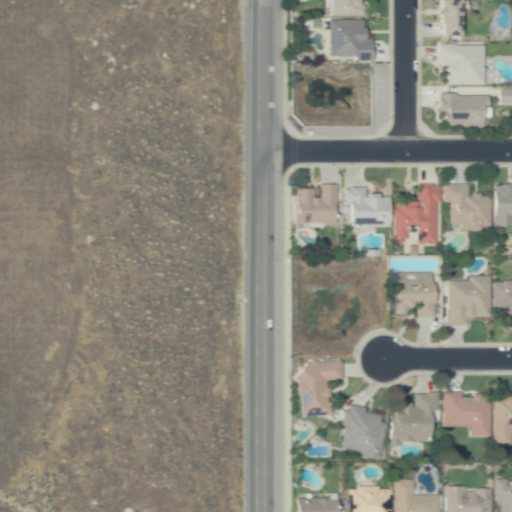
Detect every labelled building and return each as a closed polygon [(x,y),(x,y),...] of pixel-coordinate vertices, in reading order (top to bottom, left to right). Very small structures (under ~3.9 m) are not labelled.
[(332,14),(332,0),(359,0),(359,5),(363,5),(363,14),(332,14)] [(439,35),(438,0),(460,0),(461,35),(439,35)] [(329,56),(329,19),(361,19),(361,26),(364,26),(364,39),(373,39),(373,61),(353,61),(353,56),(329,56)] [(444,84),(444,73),(448,73),(448,66),(438,66),(438,44),(454,44),(454,45),(482,45),(483,84),(444,84)] [(511,103),(499,104),(499,89),(511,89),(511,103)] [(439,94),(455,94),(455,95),(488,95),(488,107),(482,107),(482,126),(442,127),(442,112),(439,112),(439,94)] [(416,245),(416,225),(406,225),(407,245),(393,245),(392,208),(396,208),(396,201),(415,201),(415,183),(439,183),(439,204),(435,204),(436,245),(416,245)] [(294,223),(293,204),(294,204),(294,190),(314,190),(314,197),(319,197),(319,185),(336,185),(336,213),(333,213),(333,223),(294,223)] [(459,231),(459,224),(449,224),(449,203),(442,203),(442,185),(467,185),(467,196),(471,196),(471,193),(479,193),(479,197),(487,197),(487,199),(489,199),(490,227),(480,227),(480,231),(459,231)] [(511,225),(494,226),(494,186),(511,186),(511,225)] [(342,214),(342,188),(364,188),(364,193),(377,193),(377,197),(388,197),(389,227),(347,227),(347,214),(342,214)] [(407,310),(407,314),(403,315),(403,317),(393,317),(393,285),(395,285),(395,273),(429,272),(429,285),(433,285),(433,316),(419,316),(419,307),(409,307),(409,309),(407,310)] [(447,326),(447,280),(467,280),(467,277),(490,277),(490,318),(471,318),(471,319),(467,319),(467,326),(447,326)] [(502,310),(492,310),(492,283),(502,283),(501,281),(511,280),(511,318),(505,319),(505,310),(502,310)] [(340,361),(340,380),(326,381),(323,386),(324,388),(328,389),(329,398),(326,398),(326,402),(330,404),(331,416),(302,418),(299,393),(296,392),(296,387),(299,385),(292,379),(308,362),(315,362),(315,364),(340,361)] [(413,407),(413,395),(426,395),(426,392),(437,392),(437,411),(430,411),(430,441),(399,442),(399,448),(390,448),(390,415),(392,415),(392,407),(400,407),(400,403),(409,403),(409,407),(413,407)] [(442,428),(442,392),(460,392),(460,398),(472,398),(472,395),(479,395),(479,399),(489,399),(489,436),(469,436),(469,427),(442,428)] [(494,446),(493,395),(511,395),(511,432),(511,446),(494,446)] [(379,456),(373,460),(359,458),(361,452),(339,448),(342,437),(339,436),(341,427),(339,426),(343,411),(346,411),(348,404),(364,408),(363,413),(379,416),(378,421),(385,424),(379,456)] [(394,511),(394,481),(411,480),(412,495),(436,495),(436,511),(394,511)] [(495,504),(494,480),(505,480),(505,487),(511,487),(511,511),(499,511),(499,504),(495,504)] [(347,511),(347,490),(354,490),(354,487),(377,487),(377,490),(390,490),(390,511),(347,511)] [(445,511),(445,487),(464,487),(464,493),(474,492),(474,489),(490,489),(490,511),(445,511)] [(295,511),(295,499),(319,499),(319,502),(336,501),(336,511),(295,511)]
